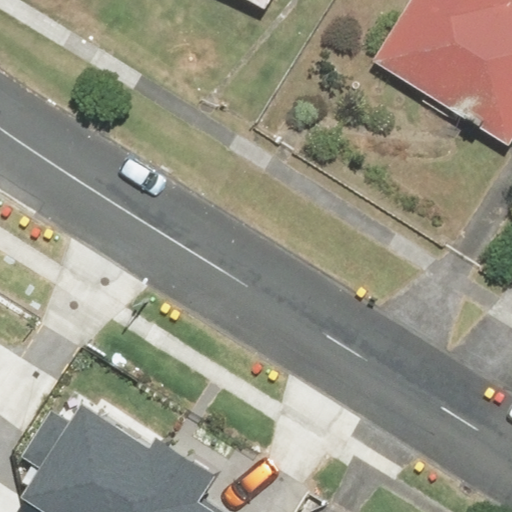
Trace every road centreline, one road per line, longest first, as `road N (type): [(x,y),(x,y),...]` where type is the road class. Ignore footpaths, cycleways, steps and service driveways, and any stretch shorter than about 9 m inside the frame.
road 1 (residential): [(511,443),(130,206)]
road 2 (residential): [(130,206),(0,421)]
road 3 (residential): [(130,206),(0,119)]
